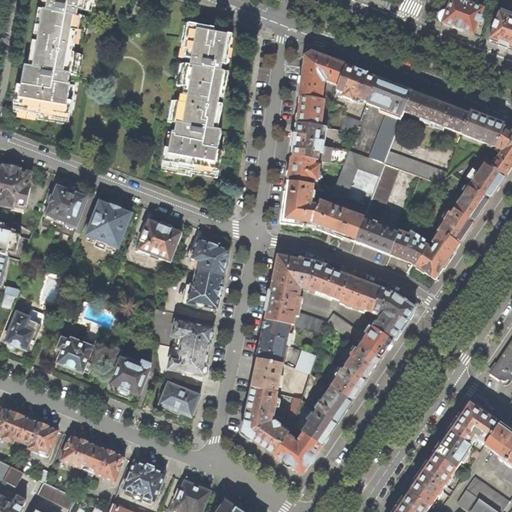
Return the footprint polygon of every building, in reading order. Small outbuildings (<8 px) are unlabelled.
[(28,112),(54,117),(55,113),(68,115),(71,101),(68,101),(71,85),(69,84),(70,79),(70,74),(72,75),(81,17),(77,16),(78,13),(79,9),(82,10),(83,0),(48,0),(47,12),(43,11),(34,69),(25,68),(19,107),(29,109),(28,112)] [(112,0),(96,0),(95,9),(111,11),(112,0)] [(458,28),(473,34),(478,23),(479,24),(482,16),(480,16),(483,8),(464,1),(464,0),(452,0),(452,1),(447,0),(445,0),(440,16),(440,19),(443,23),(458,28)] [(502,45),(511,49),(511,18),(511,14),(511,13),(501,10),(490,41),(502,45)] [(178,168),(205,173),(205,170),(215,171),(222,132),(214,131),(225,73),(222,72),(229,36),(192,30),(190,42),(193,42),(190,59),(193,59),(192,64),(192,66),(187,66),(177,123),(178,123),(177,128),(176,133),(173,133),(171,148),(168,148),(166,162),(179,164),(178,168)] [(306,57),(300,98),(322,101),(324,83),(327,82),(338,86),(346,66),(329,60),(313,54),(306,57)] [(361,72),(346,66),(338,86),(337,91),(344,94),(343,97),(352,101),(353,98),(367,103),(377,78),(361,72)] [(393,84),(377,78),(367,103),(367,104),(402,118),(404,113),(412,92),(393,84)] [(426,97),(412,92),(404,113),(462,135),(470,114),(456,108),(426,97)] [(298,112),(296,124),(321,128),(322,120),(323,120),(325,107),(323,106),(324,101),(322,101),(300,98),(298,112)] [(485,120),(470,114),(462,135),(495,147),(497,144),(504,127),(485,120)] [(389,151),(401,120),(387,115),(370,159),(384,164),(389,151)] [(343,116),(341,131),(355,136),(360,122),(343,116)] [(293,144),(291,158),(315,161),(343,165),(349,151),(324,147),(326,129),(321,128),(296,124),(293,144)] [(510,131),(504,127),(497,144),(495,147),(502,151),(492,167),(506,177),(511,168),(511,131),(510,131)] [(367,192),(373,194),(385,164),(384,164),(370,159),(349,151),(343,165),(333,193),(363,204),(367,192)] [(447,172),(389,151),(384,164),(385,164),(399,169),(440,184),(445,180),(447,172)] [(290,169),(288,182),(312,186),(312,181),(317,182),(319,167),(314,167),(315,161),(291,158),(290,169)] [(498,189),(506,177),(492,167),(486,163),(479,172),(474,169),(468,177),(473,181),(470,186),(491,200),(498,189)] [(366,214),(381,219),(399,169),(385,164),(373,194),(366,214)] [(0,207),(13,210),(15,210),(15,208),(26,210),(31,187),(30,187),(32,175),(21,172),(21,170),(17,170),(18,169),(14,168),(10,167),(9,168),(6,167),(5,169),(0,167),(0,207)] [(326,231),(355,242),(363,221),(364,219),(330,207),(329,209),(319,205),(318,206),(307,205),(308,199),(312,199),(313,186),(312,186),(288,182),(285,201),(283,222),(312,226),(326,231)] [(482,212),(491,200),(470,186),(454,209),(455,210),(474,224),(482,212)] [(68,191),(58,187),(53,198),(52,198),(49,205),(51,205),(46,217),(77,229),(88,199),(78,195),(78,193),(77,190),(74,189),(73,189),(69,190),(68,191)] [(112,207),(101,203),(87,238),(99,242),(98,246),(107,249),(108,245),(120,250),(133,215),(122,211),(123,209),(118,207),(113,205),(112,207)] [(467,234),(474,224),(455,210),(453,214),(451,213),(446,220),(447,221),(440,230),(460,244),(467,234)] [(73,238),(77,229),(46,217),(43,226),(73,238)] [(374,249),(390,255),(398,234),(363,221),(355,242),(374,249)] [(160,226),(150,222),(139,252),(171,264),(182,234),(173,231),(174,228),(166,225),(161,224),(160,226)] [(0,256),(9,259),(24,262),(30,239),(13,235),(14,232),(5,230),(6,227),(0,225),(0,256)] [(435,279),(437,279),(447,263),(460,244),(440,230),(439,230),(435,235),(437,237),(433,243),(436,245),(434,249),(433,248),(429,247),(416,266),(435,279)] [(411,264),(416,266),(429,247),(423,243),(424,242),(417,237),(415,240),(409,238),(409,236),(399,232),(398,234),(390,255),(402,260),(411,264)] [(212,241),(202,238),(201,241),(199,240),(195,253),(190,251),(188,258),(199,263),(197,272),(224,278),(230,248),(212,241)] [(0,287),(2,288),(9,259),(0,256),(0,287)] [(278,257),(273,284),(301,290),(301,287),(309,289),(308,291),(332,300),(333,298),(342,275),(311,263),(278,257)] [(221,294),(224,278),(197,272),(194,287),(189,286),(185,303),(218,309),(221,294)] [(362,282),(342,275),(333,298),(341,301),(340,304),(345,305),(346,303),(361,309),(360,311),(365,313),(366,310),(373,313),(374,312),(382,290),(362,282)] [(269,306),(265,321),(292,326),(294,326),(323,337),(328,323),(304,315),(303,317),(296,315),(301,290),(273,284),(269,306)] [(8,288),(6,295),(18,298),(21,291),(8,288)] [(395,295),(382,290),(374,312),(383,316),(375,329),(394,342),(404,326),(416,309),(395,295)] [(87,308),(85,319),(108,323),(110,312),(87,308)] [(21,349),(28,352),(33,341),(36,343),(43,326),(30,321),(31,319),(18,314),(7,344),(8,344),(8,347),(9,349),(10,351),(13,351),(15,351),(17,350),(18,348),(21,349)] [(328,323),(349,338),(355,329),(345,322),(343,324),(332,317),(328,323)] [(212,338),(214,329),(177,321),(174,337),(176,338),(174,348),(209,355),(212,338)] [(261,341),(258,359),(283,365),(284,365),(292,326),(265,321),(261,341)] [(389,350),(394,342),(375,329),(373,328),(364,340),(365,341),(361,346),(362,347),(381,360),(389,350)] [(72,370),(84,375),(85,373),(89,375),(101,345),(86,339),(83,344),(73,340),(72,342),(64,339),(59,351),(63,352),(59,364),(72,370)] [(502,354),(511,360),(511,348),(508,346),(505,351),(502,354)] [(374,371),(381,360),(362,347),(359,351),(357,349),(351,357),(353,358),(346,367),(347,368),(367,382),(374,371)] [(205,372),(209,355),(174,348),(170,370),(204,377),(205,372)] [(316,356),(302,351),(296,369),(310,374),(316,356)] [(499,359),(496,363),(511,374),(511,372),(511,360),(502,354),(499,359)] [(124,397),(130,400),(133,394),(141,397),(151,371),(135,364),(135,362),(129,359),(128,362),(122,359),(112,386),(120,389),(118,395),(124,397)] [(254,374),(251,389),(277,394),(283,365),(258,359),(254,374)] [(507,380),(511,374),(496,363),(492,369),(489,374),(500,381),(501,380),(503,381),(504,382),(506,381),(507,380)] [(358,395),(367,382),(347,368),(344,372),(342,371),(337,378),(338,379),(332,388),(352,403),(358,395)] [(177,412),(193,418),(201,397),(185,391),(169,385),(161,406),(177,412)] [(346,412),(352,403),(332,388),(321,405),(320,404),(316,410),(317,411),(337,425),(346,412)] [(249,400),(247,411),(272,417),(274,417),(278,400),(277,399),(278,394),(277,394),(251,389),(249,400)] [(302,399),(294,398),(287,420),(295,422),(302,399)] [(460,417),(449,432),(468,445),(475,435),(486,443),(500,423),(470,403),(460,417)] [(16,414),(3,409),(0,416),(0,438),(14,443),(15,440),(22,443),(32,420),(16,414)] [(258,445),(274,456),(287,437),(288,435),(280,429),(280,426),(276,423),(273,424),(271,422),(272,417),(247,411),(242,433),(243,435),(258,445)] [(330,435),(337,425),(317,411),(314,416),(313,415),(308,422),(309,423),(302,433),(303,435),(322,447),(330,435)] [(45,425),(32,420),(22,443),(31,446),(29,449),(48,457),(58,431),(45,425)] [(511,432),(500,423),(486,443),(485,445),(494,452),(485,463),(511,482),(511,432)] [(440,445),(434,454),(456,469),(471,447),(468,445),(449,432),(440,445)] [(274,456),(298,473),(305,472),(312,461),(322,447),(303,435),(300,441),(302,442),(299,446),(294,443),(294,442),(287,437),(274,456)] [(83,440),(71,436),(62,460),(64,461),(64,462),(71,465),(72,464),(74,465),(74,466),(81,469),(81,468),(88,471),(98,446),(83,440)] [(111,451),(98,446),(88,471),(96,474),(96,476),(103,478),(103,477),(106,478),(106,479),(112,482),(113,481),(115,482),(125,457),(111,451)] [(422,473),(410,490),(421,498),(420,501),(428,506),(430,507),(456,469),(434,454),(422,473)] [(6,455),(2,462),(11,466),(13,467),(16,459),(6,455)] [(0,481),(2,482),(3,481),(11,466),(2,462),(0,461),(0,481)] [(149,467),(135,462),(131,472),(130,473),(127,480),(128,480),(124,489),(155,502),(166,474),(149,467)] [(15,487),(23,472),(13,467),(11,466),(3,481),(15,487)] [(50,472),(43,469),(39,480),(44,482),(46,483),(50,472)] [(465,490),(466,490),(479,500),(496,511),(502,511),(509,503),(474,478),(465,490)] [(194,485),(185,481),(182,490),(178,489),(173,500),(177,502),(174,509),(176,510),(174,511),(202,511),(211,492),(194,485)] [(38,494),(70,510),(77,498),(46,483),(44,482),(38,494)] [(394,511),(424,511),(428,506),(420,501),(421,498),(410,490),(396,510),(394,511)] [(457,502),(470,511),(479,500),(466,490),(457,502)] [(0,511),(21,511),(23,509),(22,508),(25,501),(17,497),(13,504),(0,496),(0,511)] [(470,511),(471,511),(496,511),(479,500),(470,511)] [(242,511),(226,501),(218,511),(242,511)]
